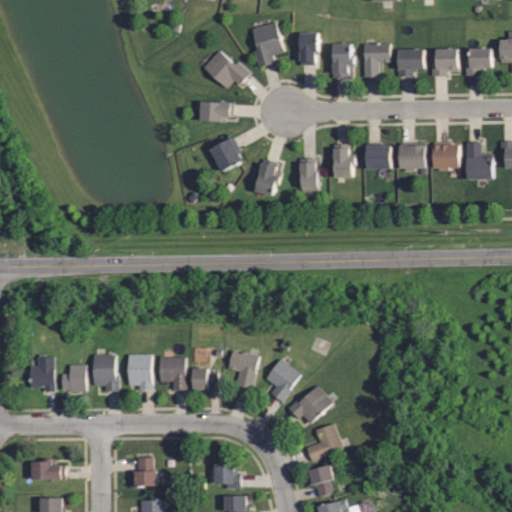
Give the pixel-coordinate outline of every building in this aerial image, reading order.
[(253,29),(276,21),(285,51),(274,55),(276,63),(261,67),(256,50),(259,49),(253,29)] [(511,61),(502,61),(501,39),(509,39),(509,31),(511,31),(511,61)] [(300,33),(319,33),(319,54),(316,54),(316,64),(301,64),(300,33)] [(365,61),(365,42),(391,42),(391,61),(380,61),(380,76),(364,76),(365,61)] [(334,44),(352,43),(352,57),(354,57),(354,65),(348,66),(348,77),(334,77),(334,44)] [(494,68),(485,68),(485,70),(482,70),(482,75),(467,75),(466,60),(471,60),(471,48),(494,48),(494,68)] [(426,69),(417,69),(417,71),(414,71),(414,75),(400,76),(400,49),(426,49),(426,69)] [(459,70),(447,70),(447,75),(433,75),(433,60),(437,60),(436,49),(459,49),(459,70)] [(205,68),(220,50),(236,64),(239,61),(252,72),(242,84),(235,79),(228,87),(205,68)] [(202,119),(203,101),(234,103),(233,117),(226,117),(225,121),(202,119)] [(240,153),(244,159),(224,170),(219,161),(216,162),(211,154),(213,152),(211,149),(233,136),(242,151),(240,153)] [(460,166),(447,166),(447,168),(435,168),(435,142),(450,141),(450,144),(460,144),(460,166)] [(495,157),(495,179),(467,179),(467,141),(481,141),(481,157),(495,157)] [(511,168),(507,168),(506,155),(501,155),(501,141),(511,141),(511,168)] [(426,167),(415,167),(415,170),(405,170),(405,168),(400,168),(400,142),(426,142),(426,167)] [(336,176),(335,143),(349,143),(349,154),(355,154),(355,165),(353,165),(353,176),(336,176)] [(393,145),(393,169),(369,169),(368,143),(383,143),(383,146),(393,145)] [(275,194),(257,190),(266,158),(280,162),(277,171),(282,173),(280,183),(278,182),(275,194)] [(319,189),(302,189),(302,158),(316,158),(316,168),(322,168),(322,178),(319,178),(319,189)] [(139,389),(139,384),(129,384),(129,352),(152,352),(152,389),(139,389)] [(254,388),(239,385),(241,372),(229,370),(232,352),(259,357),(254,388)] [(121,390),(108,390),(108,385),(96,385),(96,354),(118,354),(118,372),(121,372),(121,390)] [(55,390),(47,390),(47,385),(32,385),(32,365),(40,365),(40,356),(55,356),(55,390)] [(187,389),(176,389),(176,382),(162,381),(163,356),(188,357),(187,389)] [(284,403),(272,394),(278,386),(268,378),(281,360),(303,376),(284,403)] [(87,390),(64,390),(64,373),(72,373),(72,364),(87,364),(87,390)] [(205,393),(205,390),(195,390),(195,368),(209,368),(209,372),(219,372),(220,386),(210,387),(210,393),(205,393)] [(313,425),(304,417),(301,420),(289,408),(300,397),(305,402),(319,387),(335,403),(313,425)] [(313,463),(308,450),(322,444),(317,432),(335,425),(345,450),(313,463)] [(33,459),(46,459),(46,457),(53,457),(53,460),(57,460),(57,463),(62,463),(62,466),(67,466),(67,480),(33,480),(33,459)] [(133,487),(133,468),(140,468),(139,457),(155,457),(155,468),(157,468),(158,486),(133,487)] [(236,470),(238,470),(238,473),(241,473),(241,488),(228,488),(228,484),(217,484),(217,462),(236,462),(236,470)] [(332,480),(335,493),(319,497),(315,482),(312,483),(309,469),(331,463),(335,479),(332,480)] [(226,511),(226,495),(248,495),(248,511),(226,511)] [(63,507),(67,507),(67,511),(43,511),(43,496),(63,496),(63,507)] [(346,497),(349,507),(359,504),(361,511),(321,511),(319,506),(346,497)] [(167,511),(142,511),(143,499),(167,499),(167,511)]
